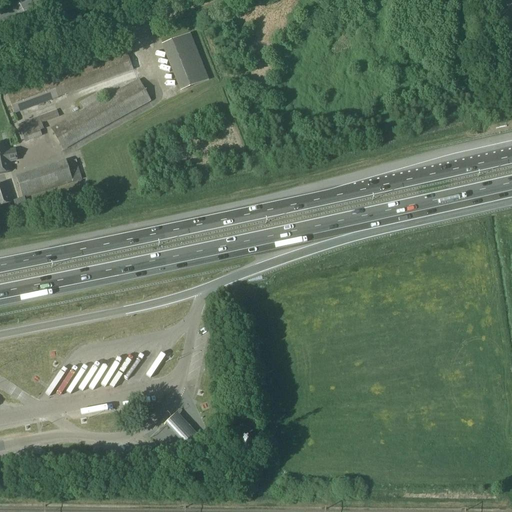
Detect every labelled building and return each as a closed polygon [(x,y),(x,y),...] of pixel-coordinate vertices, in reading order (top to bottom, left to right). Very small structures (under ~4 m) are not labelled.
[(190,34),(163,45),(181,90),(208,80),(190,34)] [(133,71),(127,54),(8,98),(14,114),(133,71)] [(139,80),(50,129),(63,151),(151,102),(139,80)] [(59,117),(56,110),(18,124),(25,143),(42,136),(40,131),(43,130),(41,123),(59,117)] [(7,144),(0,144),(0,172),(12,171),(10,162),(16,161),(14,150),(8,151),(7,144)] [(72,183),(81,180),(75,161),(66,164),(65,161),(16,177),(22,199),(73,183),(72,183)] [(0,205),(13,202),(7,183),(0,185),(0,205)] [(122,385),(141,357),(136,353),(117,381),(122,385)] [(93,386),(99,390),(118,361),(112,357),(107,366),(101,362),(83,391),(88,394),(93,386)] [(76,369),(75,371),(69,367),(50,396),(55,399),(60,392),(67,396),(82,373),(76,369)] [(103,408),(87,412),(88,417),(105,413),(103,408)] [(174,412),(163,423),(173,433),(181,442),(192,432),(184,423),(174,412)]
